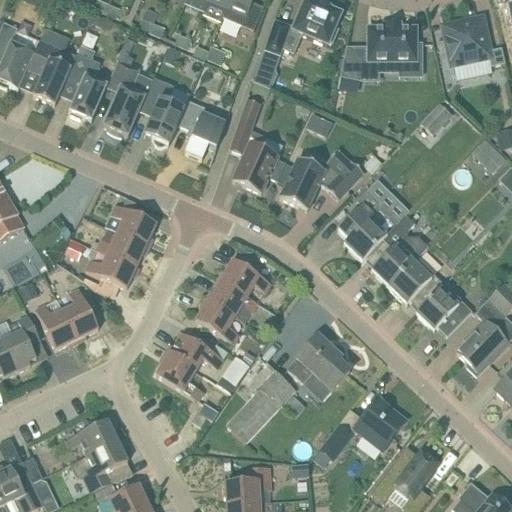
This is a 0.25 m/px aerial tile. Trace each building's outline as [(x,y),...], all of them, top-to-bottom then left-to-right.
[(223,21),(231,0),(209,0),(208,4),(226,11),(222,21),(223,21)] [(231,0),(223,21),(253,34),(263,10),(252,6),(254,0),(231,0)] [(109,7),(97,2),(93,10),(105,15),(109,7)] [(335,31),(341,17),(328,12),(329,10),(318,6),(318,8),(305,2),(294,30),(274,23),(264,54),(280,59),(283,52),(294,57),(301,41),(326,51),(328,48),(331,50),(338,32),(335,31)] [(120,12),(109,7),(105,15),(117,20),(120,12)] [(482,20),(442,29),(451,69),(489,61),(491,69),(505,66),(501,51),(490,53),(482,20)] [(153,27),(141,22),(138,30),(149,35),(153,27)] [(18,93),(27,72),(34,56),(11,46),(17,32),(3,26),(0,33),(0,58),(4,60),(0,68),(0,89),(7,92),(8,89),(18,93)] [(164,32),(153,27),(149,35),(161,40),(164,32)] [(363,53),(346,50),(340,80),(360,84),(365,63),(378,63),(378,71),(399,71),(399,63),(421,63),(421,46),(416,46),(416,31),(400,31),(400,27),(384,27),(384,31),(368,31),(368,53),(363,53)] [(174,46),(187,51),(191,41),(178,36),(174,46)] [(67,80),(71,72),(59,67),(64,54),(39,43),(34,56),(27,72),(41,79),(33,99),(55,108),(67,80)] [(207,55),(196,50),(193,58),(204,63),(207,55)] [(181,57),(168,52),(163,63),(176,68),(181,57)] [(100,66),(77,56),(67,80),(81,86),(68,114),(71,116),(69,119),(81,123),(82,120),(91,124),(107,87),(94,82),(100,66)] [(140,73),(118,64),(106,91),(117,96),(102,129),(106,131),(105,133),(108,136),(111,138),(113,139),(117,141),(122,141),(123,138),(128,140),(139,115),(146,100),(131,93),(140,73)] [(259,68),(253,84),(270,92),(276,78),(274,74),(259,68)] [(174,90),(154,81),(139,115),(151,120),(146,133),(144,138),(153,142),(154,147),(158,150),(162,151),(167,148),(168,149),(177,128),(184,112),(167,105),(174,90)] [(260,106),(247,102),(229,153),(244,158),(233,184),(261,197),(268,181),(277,185),(286,167),(276,163),(278,160),(260,152),(266,140),(251,134),(260,106)] [(211,168),(225,126),(203,117),(205,111),(187,104),(184,112),(177,128),(188,133),(186,140),(191,142),(185,156),(202,163),(208,149),(215,152),(209,167),(211,168)] [(422,125),(434,136),(450,119),(439,108),(422,125)] [(322,122),(312,117),(307,127),(318,132),(322,122)] [(511,129),(494,134),(499,153),(511,149),(511,129)] [(506,163),(485,142),(471,156),(492,177),(506,163)] [(338,203),(363,177),(351,166),(351,167),(338,154),(327,166),(327,167),(324,174),(297,162),(279,201),(307,214),(319,188),(327,191),(326,192),(338,203)] [(0,243),(6,240),(24,230),(17,219),(18,218),(0,188),(0,243)] [(362,208),(337,234),(347,243),(344,247),(362,265),(366,261),(399,225),(393,220),(384,221),(380,225),(374,219),(379,214),(379,205),(367,193),(357,203),(362,208)] [(126,201),(121,211),(132,216),(136,206),(126,201)] [(149,251),(149,250),(153,242),(150,240),(156,227),(132,216),(121,211),(115,209),(110,220),(122,225),(117,236),(149,251)] [(408,234),(413,228),(405,220),(399,225),(366,261),(374,269),(371,273),(389,290),(417,261),(428,250),(418,240),(408,240),(408,234)] [(149,251),(117,236),(107,232),(102,243),(100,242),(96,251),(136,270),(142,258),(145,259),(149,251)] [(72,242),(65,257),(75,261),(82,247),(72,242)] [(139,271),(136,270),(96,251),(95,253),(107,258),(101,268),(90,264),(85,274),(126,292),(132,279),(135,281),(139,271)] [(441,291),(441,292),(445,288),(417,261),(389,290),(407,308),(410,304),(419,313),(415,316),(416,317),(441,291)] [(271,287),(232,263),(225,275),(222,274),(217,283),(258,306),(264,295),(266,296),(271,287)] [(252,315),(258,306),(217,283),(219,284),(212,295),(210,294),(205,302),(245,326),(252,314),(252,315)] [(467,344),(456,356),(468,368),(466,370),(476,380),(489,367),(490,368),(504,353),(509,347),(508,346),(511,342),(511,326),(505,320),(511,313),(511,293),(504,286),(499,292),(474,318),(481,324),(464,342),(467,344)] [(450,300),(441,292),(441,291),(416,317),(434,334),(437,330),(447,340),(472,314),(454,297),(450,300)] [(98,333),(89,315),(78,293),(69,297),(74,309),(62,314),(78,346),(87,342),(85,339),(98,333)] [(244,327),(245,326),(205,302),(200,310),(202,312),(195,324),(234,348),(239,339),(229,332),(235,321),(244,327)] [(78,346),(62,314),(50,320),(45,309),(35,313),(46,336),(55,354),(68,348),(69,350),(78,346)] [(6,324),(0,327),(0,341),(17,376),(30,369),(28,366),(36,362),(29,348),(40,343),(28,320),(8,330),(6,324)] [(223,363),(198,347),(181,337),(173,350),(170,348),(166,354),(197,373),(203,363),(218,372),(223,363)] [(326,348),(317,339),(296,361),(297,362),(287,373),(302,386),(312,375),(332,394),(350,375),(338,364),(340,361),(338,359),(341,356),(329,345),(326,348)] [(0,379),(2,379),(3,382),(17,376),(0,341),(0,379)] [(189,387),(197,373),(166,354),(159,365),(163,367),(156,379),(198,405),(203,396),(189,387)] [(246,354),(241,363),(250,368),(255,360),(246,354)] [(222,380),(234,388),(248,368),(236,360),(222,380)] [(511,410),(511,375),(495,394),(511,410)] [(295,393),(276,376),(227,429),(245,446),(295,393)] [(383,454),(406,424),(377,402),(354,432),(383,454)] [(206,421),(197,415),(192,424),(201,430),(206,421)] [(86,460),(117,445),(107,424),(65,444),(70,454),(81,449),(86,460)] [(352,439),(338,429),(338,428),(319,453),(334,464),(352,439)] [(0,444),(0,454),(4,461),(13,456),(5,442),(0,444)] [(108,475),(127,465),(117,445),(86,460),(70,468),(76,480),(81,478),(91,497),(113,486),(108,475)] [(415,463),(404,455),(374,493),(386,502),(395,491),(410,503),(439,467),(423,454),(415,463)] [(32,486),(33,486),(43,481),(33,460),(22,466),(32,486)] [(41,504),(33,486),(32,486),(22,466),(3,474),(2,471),(0,471),(0,499),(6,511),(39,511),(44,510),(41,504)] [(292,468),(292,481),(309,480),(308,467),(292,468)] [(253,483),(225,485),(226,508),(271,505),(270,493),(272,492),(270,469),(252,470),(253,483)] [(458,480),(451,475),(444,485),(451,490),(458,480)] [(489,502),(470,487),(458,502),(469,511),(509,511),(492,498),(489,502)] [(142,511),(148,509),(138,488),(108,503),(112,511),(142,511)] [(47,501),(41,504),(44,510),(45,511),(56,511),(58,511),(55,504),(47,501)]
